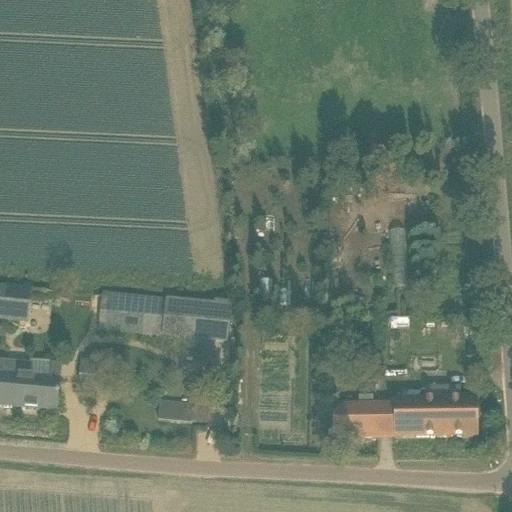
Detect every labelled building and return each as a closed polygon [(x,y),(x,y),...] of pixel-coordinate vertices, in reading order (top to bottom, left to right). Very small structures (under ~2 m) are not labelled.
[(408,287),(406,230),(391,230),(393,288),(408,287)] [(0,287),(0,320),(28,323),(32,291),(0,287)] [(100,331),(211,342),(214,309),(103,298),(100,331)] [(31,361),(31,366),(0,362),(0,408),(57,414),(61,364),(31,361)] [(115,386),(117,365),(81,362),(79,383),(115,386)] [(478,439),(477,401),(394,402),(394,405),(394,439),(478,439)] [(162,403),(160,423),(194,427),(196,407),(162,403)] [(394,439),(394,405),(333,406),(334,440),(394,439)]
